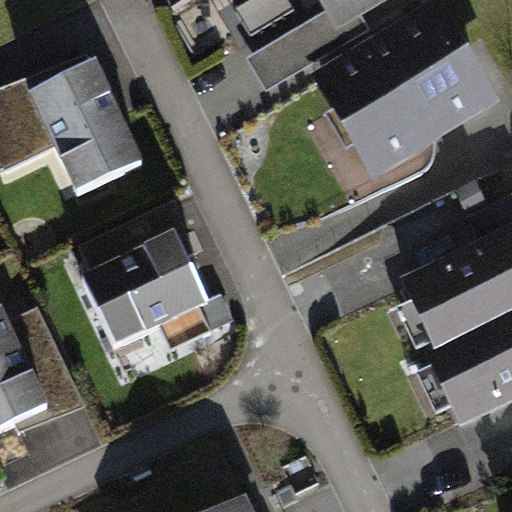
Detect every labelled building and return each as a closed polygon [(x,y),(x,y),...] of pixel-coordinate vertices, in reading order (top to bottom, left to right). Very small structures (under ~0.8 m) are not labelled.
[(241,0),(234,4),(249,33),(287,14),(279,0),(241,0)] [(328,0),(333,9),(339,19),(356,9),(371,0),(328,0)] [(331,28),(342,46),(368,30),(356,9),(339,19),(333,9),(246,60),(264,92),(318,59),(308,41),(331,28)] [(419,26),(325,82),(376,168),(485,104),(434,18),(419,26)] [(318,59),(342,46),(331,28),(308,41),(318,59)] [(67,81),(31,98),(77,197),(141,167),(94,68),(92,69),(86,56),(61,68),(67,81)] [(483,251),(408,286),(439,351),(511,316),(511,201),(469,222),(483,251)] [(175,239),(82,284),(114,350),(207,306),(175,239)] [(0,312),(0,432),(46,411),(0,312)] [(511,316),(439,351),(430,355),(462,422),(511,397),(511,316)]
